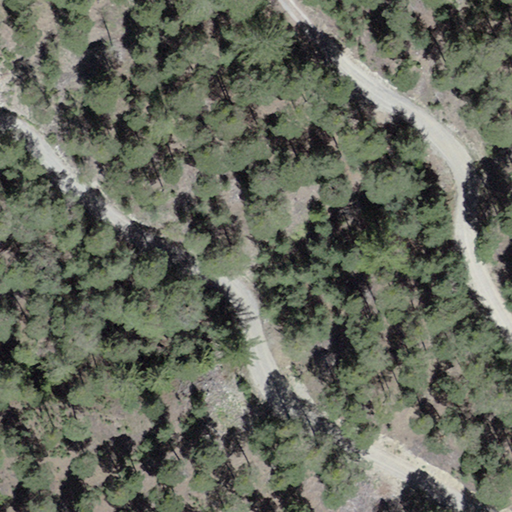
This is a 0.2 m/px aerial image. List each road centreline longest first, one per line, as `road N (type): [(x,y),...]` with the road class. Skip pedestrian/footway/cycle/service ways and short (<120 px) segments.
road 1 (track): [(0,121),(186,256),(270,291),(299,407),(479,511)]
road 2 (track): [(511,331),(489,281),(475,169),(309,29),(288,0)]
